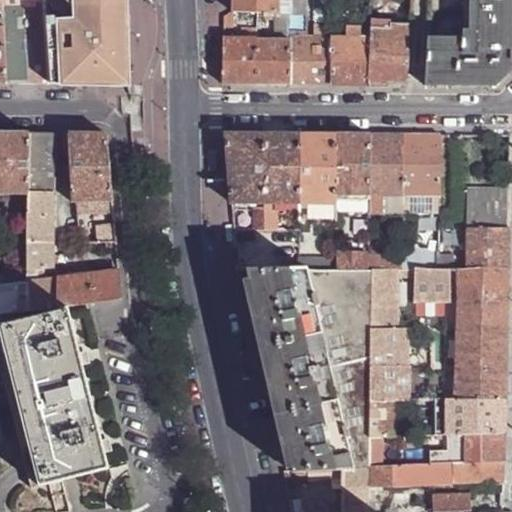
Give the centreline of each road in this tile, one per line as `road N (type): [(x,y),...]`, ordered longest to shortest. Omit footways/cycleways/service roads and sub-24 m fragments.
road 1 (residential): [(178,511),(133,317),(115,128),(89,110),(0,108)]
road 2 (residential): [(183,113),(196,298),(244,511)]
road 3 (residential): [(183,113),(511,107)]
